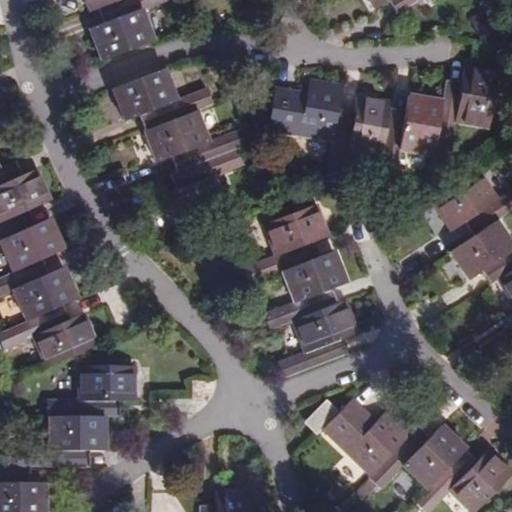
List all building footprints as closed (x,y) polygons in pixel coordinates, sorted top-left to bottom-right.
[(85,0),(91,14),(98,11),(126,0),(85,0)] [(126,0),(98,11),(105,26),(141,12),(172,1),(171,0),(126,0)] [(370,0),(376,10),(388,2),(391,0),(370,0)] [(391,0),(388,2),(396,16),(422,0),(391,0)] [(91,32),(102,64),(154,44),(141,12),(105,26),(91,32)] [(18,68),(8,69),(18,100),(28,97),(18,68)] [(464,68),(462,83),(455,122),(488,128),(498,74),(464,68)] [(141,116),(177,102),(165,71),(115,90),(126,121),(141,116)] [(462,83),(446,81),(443,104),(434,152),(450,155),(455,122),(462,83)] [(340,111),(343,88),(311,83),(308,97),(276,91),(271,131),(333,143),(340,111)] [(198,112),(212,106),(207,90),(177,102),(141,116),(146,131),(198,112)] [(434,152),(443,104),(409,97),(407,112),(400,153),(433,158),(434,152)] [(391,109),(392,104),(358,99),(356,114),(349,153),(382,159),(391,109)] [(400,153),(407,112),(391,109),(382,159),(379,181),(395,183),(400,153)] [(349,153),(356,114),(340,111),(333,143),(327,186),(344,184),(349,153)] [(198,112),(146,131),(157,163),(172,158),(209,143),(198,112)] [(238,150),(245,147),(240,132),(209,143),(172,158),(177,172),(238,150)] [(177,172),(171,175),(177,190),(214,177),(243,166),(238,150),(177,172)] [(0,170),(0,189),(23,180),(16,164),(0,170)] [(0,189),(0,226),(31,213),(51,204),(37,173),(23,180),(0,189)] [(497,203),(479,174),(432,205),(451,234),(466,224),(497,203)] [(214,177),(177,190),(162,196),(173,227),(225,208),(214,177)] [(511,192),(497,203),(466,224),(474,237),(497,223),(511,212),(511,192)] [(266,225),(277,257),(318,241),(328,238),(316,205),(266,225)] [(0,226),(0,243),(1,243),(37,227),(31,213),(0,226)] [(37,227),(1,243),(14,274),(44,262),(63,253),(50,222),(37,227)] [(511,252),(511,247),(497,223),(474,237),(451,253),(468,281),(482,272),(511,252)] [(283,272),(324,256),(318,241),(277,257),(247,267),(253,283),(283,272)] [(511,273),(511,252),(482,272),(491,286),(500,281),(511,273)] [(346,283),(334,253),(324,256),(283,272),(295,303),(332,288),(346,283)] [(14,274),(0,280),(0,298),(14,293),(51,277),(44,262),(14,274)] [(51,277),(14,293),(27,324),(64,307),(78,302),(64,271),(51,277)] [(511,273),(500,281),(511,299),(511,273)] [(338,304),(332,288),(295,303),(265,314),(270,330),(293,321),(338,304)] [(356,332),(345,301),(338,304),(293,321),(306,352),(343,338),(356,332)] [(27,324),(0,335),(0,340),(5,353),(34,340),(71,324),(64,307),(27,324)] [(34,340),(47,369),(97,347),(84,318),(71,324),(34,340)] [(349,353),(343,338),(306,352),(275,364),(281,378),(349,353)] [(79,368),(79,403),(121,403),(135,402),(135,368),(79,368)] [(48,402),(48,419),(50,419),(105,419),(120,419),(121,403),(79,403),(48,402)] [(338,417),(323,433),(371,479),(408,440),(385,416),(376,425),(352,402),(338,417)] [(306,427),(318,439),(323,433),(338,417),(326,405),(306,427)] [(105,419),(50,419),(50,453),(90,453),(105,453),(105,419)] [(371,479),(369,481),(381,492),(403,469),(430,441),(418,429),(408,440),(371,479)] [(403,469),(428,492),(465,453),(441,429),(430,441),(403,469)] [(19,453),(18,468),(30,469),(90,470),(90,453),(50,453),(19,453)] [(428,492),(416,504),(423,511),(431,511),(451,492),(478,464),(465,453),(428,492)] [(478,464),(451,492),(470,511),(477,511),(511,476),(487,454),(478,464)] [(18,468),(0,468),(0,484),(29,485),(30,469),(18,468)] [(29,485),(0,484),(0,511),(46,511),(47,486),(29,485)] [(217,507),(217,511),(250,511),(251,493),(217,493),(217,507)]
